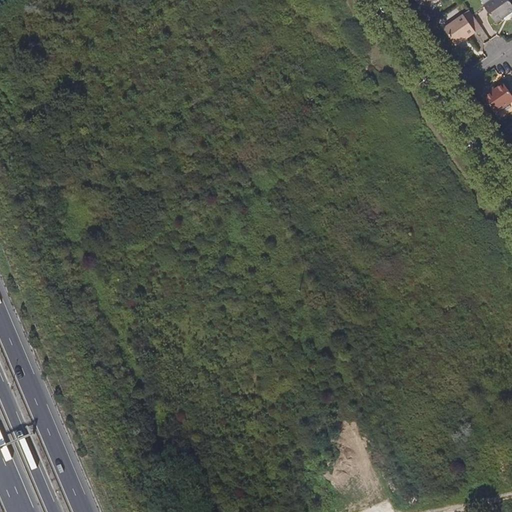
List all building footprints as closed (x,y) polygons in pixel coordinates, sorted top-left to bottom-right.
[(505,13),(506,15),(511,10),(511,5),(508,0),(491,0),(483,6),(495,22),(502,17),(501,16),(505,13)] [(464,15),(475,32),(481,28),(469,11),(464,15)] [(444,28),(455,44),(467,35),(468,37),(475,32),(464,15),(444,28)] [(456,45),(468,37),(467,35),(455,44),(456,45)] [(495,88),(485,95),(496,112),(511,100),(511,95),(503,83),(495,88)] [(483,94),(485,95),(495,88),(494,87),(483,94)]
